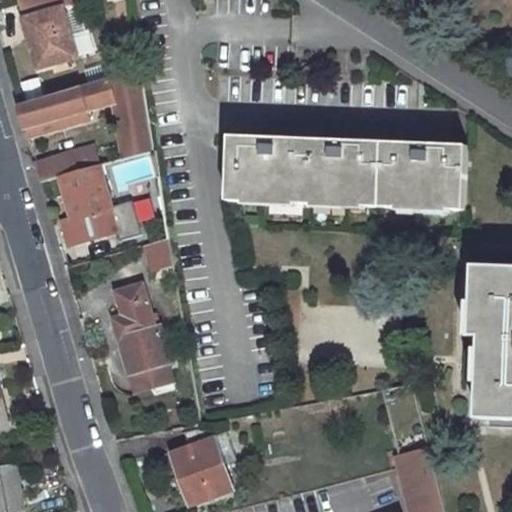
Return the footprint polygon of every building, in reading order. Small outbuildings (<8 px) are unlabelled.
[(16,0),(22,20),(27,19),(32,35),(28,36),(38,68),(77,57),(62,8),(73,5),(71,0),(16,0)] [(73,36),(80,59),(94,55),(87,32),(73,36)] [(142,74),(112,80),(118,103),(117,103),(127,160),(153,152),(142,74)] [(112,80),(18,107),(25,129),(44,124),(117,103),(118,103),(112,80)] [(44,124),(25,129),(27,138),(47,132),(44,124)] [(298,199),(298,204),(313,204),(314,199),(367,201),(366,206),(398,208),(397,202),(451,205),(451,210),(466,210),(468,146),(419,144),(419,153),(400,151),(401,144),(368,142),(368,150),(349,149),(350,142),(266,138),(266,147),(250,145),(250,138),(231,137),(230,201),(244,202),(244,196),(298,199)] [(250,138),(250,145),(266,147),(266,138),(250,138)] [(401,144),(400,151),(419,153),(419,144),(401,144)] [(78,173),(99,167),(121,161),(120,153),(97,160),(94,147),(73,153),(78,173)] [(99,167),(78,173),(73,153),(35,163),(41,183),(61,178),(73,221),(111,209),(99,167)] [(160,185),(150,188),(151,201),(161,198),(160,185)] [(151,201),(133,206),(136,221),(164,215),(161,198),(151,201)] [(168,240),(145,247),(152,273),(172,267),(168,240)] [(475,317),(474,337),(482,337),(481,369),(490,370),(489,384),(481,383),(480,419),(511,420),(511,268),(477,268),(476,302),(482,302),(481,317),(475,317)] [(123,316),(112,319),(129,374),(135,394),(175,382),(169,362),(171,362),(160,324),(155,325),(143,285),(116,294),(123,316)] [(481,369),(481,383),(489,384),(490,370),(481,369)] [(413,385),(382,391),(403,467),(432,460),(413,385)] [(2,395),(0,395),(0,419),(2,429),(9,427),(2,395)] [(226,435),(172,455),(191,506),(233,491),(223,464),(235,459),(226,435)] [(403,467),(304,493),(310,511),(337,511),(343,511),(375,511),(400,505),(401,508),(409,505),(410,511),(445,511),(432,460),(403,467)] [(14,467),(0,470),(0,511),(16,511),(23,511),(14,467)]
